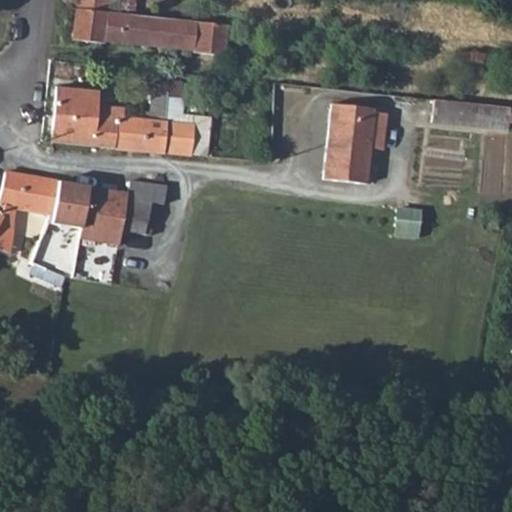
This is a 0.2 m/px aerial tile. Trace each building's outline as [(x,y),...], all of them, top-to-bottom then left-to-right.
[(78,0),(76,16),(139,18),(140,9),(112,5),(112,0),(138,0),(138,4),(143,4),(142,0),(78,0)] [(72,47),(139,52),(141,23),(139,23),(139,18),(76,16),(72,47)] [(227,64),(230,33),(141,23),(139,52),(196,58),(196,61),(227,64)] [(178,90),(170,89),(168,106),(176,106),(178,90)] [(51,149),(119,156),(122,125),(115,125),(116,110),(97,108),(97,96),(56,93),(51,149)] [(369,149),(372,113),(373,108),(331,105),(324,180),(366,184),(369,149)] [(443,105),(441,129),(497,135),(499,111),(443,105)] [(176,106),(168,106),(166,129),(193,131),(194,123),(180,122),(180,107),(176,106)] [(383,114),(372,113),(369,149),(380,150),(383,114)] [(193,131),(190,163),(204,164),(208,125),(194,123),(193,131)] [(122,125),(119,156),(190,163),(193,131),(166,129),(122,125)] [(6,181),(0,202),(0,208),(9,211),(6,223),(16,225),(21,214),(53,221),(57,189),(6,181)] [(164,211),(167,200),(168,192),(105,184),(101,199),(57,189),(53,221),(120,236),(127,206),(150,209),(164,211)] [(144,241),(150,209),(127,206),(120,236),(144,241)] [(0,234),(6,223),(9,211),(0,208),(0,234)] [(390,208),(388,237),(413,238),(415,210),(390,208)]
